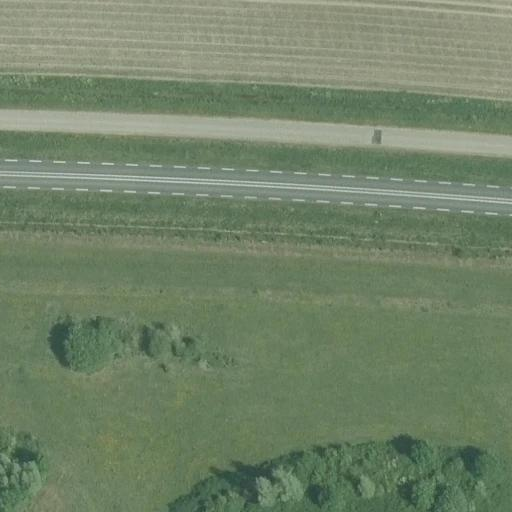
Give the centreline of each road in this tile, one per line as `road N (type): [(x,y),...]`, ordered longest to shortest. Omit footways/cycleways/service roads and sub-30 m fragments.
road 1 (primary): [(0,176),(511,202)]
road 2 (unclassified): [(0,121),(511,147)]
